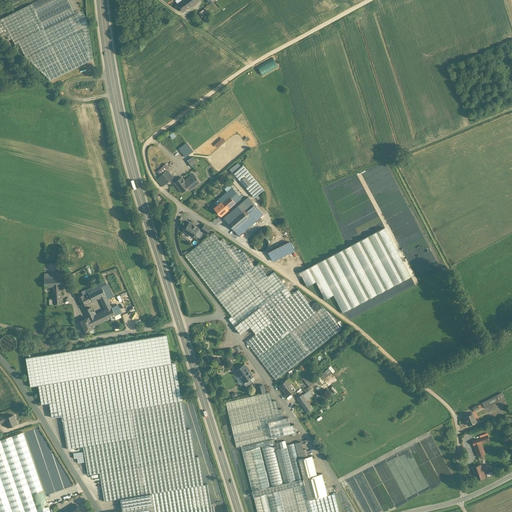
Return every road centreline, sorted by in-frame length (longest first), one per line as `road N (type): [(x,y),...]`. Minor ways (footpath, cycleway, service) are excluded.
road 1 (track): [(370,0),(248,66),(147,141),(148,172),(450,409),(463,498)]
road 2 (secondary): [(101,0),(130,162),(178,321)]
road 3 (residential): [(353,511),(221,317),(178,321)]
road 4 (secondary): [(178,321),(238,511)]
road 5 (track): [(0,325),(71,341),(178,321)]
road 6 (unclassified): [(0,359),(98,511)]
